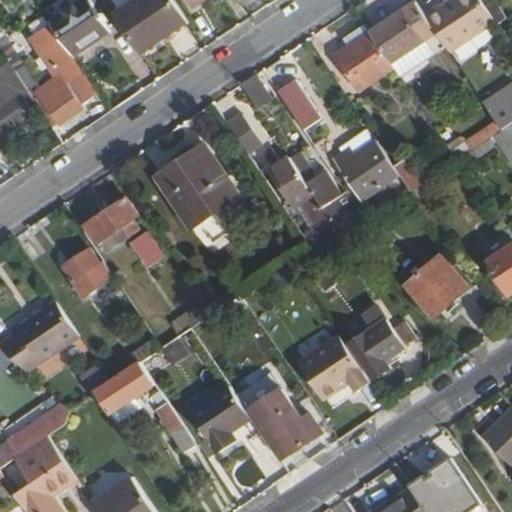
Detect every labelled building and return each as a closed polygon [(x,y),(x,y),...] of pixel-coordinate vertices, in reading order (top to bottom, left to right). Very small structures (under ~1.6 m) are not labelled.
[(133,0),(116,11),(144,53),(190,21),(175,0),(133,0)] [(424,15),(436,33),(446,47),(449,52),(495,22),(480,0),(453,0),(441,9),(438,5),(424,15)] [(56,26),(61,33),(76,55),(113,30),(93,1),(56,26)] [(373,34),(392,63),(436,33),(424,15),(417,5),(373,34)] [(346,41),(351,49),(373,34),(367,26),(346,41)] [(43,44),(59,68),(67,63),(85,89),(94,82),(76,55),(61,33),(43,44)] [(395,68),(401,77),(446,47),(436,33),(392,63),(395,68)] [(340,57),(361,91),(395,68),(392,63),(373,34),(351,49),(340,57)] [(7,56),(30,89),(38,84),(17,50),(7,56)] [(0,136),(11,129),(13,132),(38,116),(24,95),(9,74),(0,79),(0,136)] [(256,76),(242,85),(259,111),(273,102),(256,76)] [(40,94),(54,116),(59,123),(83,106),(64,79),(40,94)] [(280,92),(296,116),(311,105),(295,82),(280,92)] [(30,91),(50,119),(54,116),(40,94),(36,88),(30,91)] [(246,115),(232,124),(251,152),(264,143),(246,115)] [(493,137),(511,163),(511,128),(510,126),(502,131),(493,137)] [(11,129),(0,136),(0,137),(2,140),(13,132),(11,129)] [(336,162),(363,202),(400,177),(398,172),(379,143),(374,147),(365,134),(345,147),(349,153),(336,162)] [(159,180),(197,238),(223,220),(217,210),(233,199),(216,174),(223,169),(207,147),(159,180)] [(293,161),(344,238),(366,222),(348,194),(341,199),(326,177),(320,180),(303,154),(293,161)] [(273,172),(297,209),(303,205),(317,227),(308,233),(316,245),(328,237),(336,243),(344,238),(293,161),(292,160),(273,172)] [(400,177),(411,193),(425,183),(412,163),(398,172),(400,177)] [(126,201),(87,228),(99,245),(123,229),(130,238),(140,231),(133,223),(138,219),(126,201)] [(149,269),(169,256),(152,228),(132,241),(149,269)] [(511,245),(488,262),(510,295),(511,294),(511,245)] [(64,269),(75,284),(92,273),(101,267),(90,251),(64,269)] [(440,256),(407,285),(436,318),(468,289),(440,256)] [(92,273),(75,284),(79,290),(95,278),(92,273)] [(193,287),(206,305),(216,298),(204,280),(193,287)] [(250,307),(268,334),(282,324),(265,297),(250,307)] [(21,332),(0,345),(0,346),(4,350),(27,371),(41,362),(42,364),(83,337),(59,302),(19,328),(21,332)] [(201,304),(173,320),(180,333),(209,317),(201,304)] [(350,346),(373,380),(388,369),(383,363),(403,349),(401,347),(414,339),(402,321),(389,330),(373,307),(360,315),(371,331),(350,346)] [(163,350),(173,364),(201,344),(192,330),(163,350)] [(299,362),(323,399),(350,381),(358,392),(371,384),(338,336),(299,362)] [(111,385),(97,394),(111,415),(155,384),(141,364),(113,383),(111,385)] [(85,382),(94,397),(97,394),(111,385),(101,371),(85,382)] [(281,389),(246,412),(252,421),(262,435),(267,443),(274,438),(287,458),(323,434),(309,414),(301,419),(281,389)] [(193,415),(204,433),(202,434),(207,441),(209,439),(220,455),(238,443),(246,438),(250,444),(262,435),(252,421),(246,412),(231,390),(193,415)] [(157,411),(185,453),(196,445),(168,404),(157,411)] [(65,407),(9,445),(20,456),(48,438),(67,425),(71,412),(65,407)] [(511,410),(487,435),(511,460),(511,410)] [(267,443),(280,463),(287,458),(274,438),(267,443)] [(16,496),(27,511),(63,511),(59,505),(52,510),(47,503),(54,498),(77,482),(49,440),(18,461),(34,484),(16,496)] [(4,441),(0,443),(0,469),(19,457),(20,456),(9,445),(4,441)] [(460,455),(418,481),(436,511),(472,511),(489,502),(460,455)] [(157,511),(133,476),(92,503),(98,511),(157,511)] [(381,511),(429,511),(415,490),(381,511)] [(47,503),(52,510),(59,505),(54,498),(47,503)]
